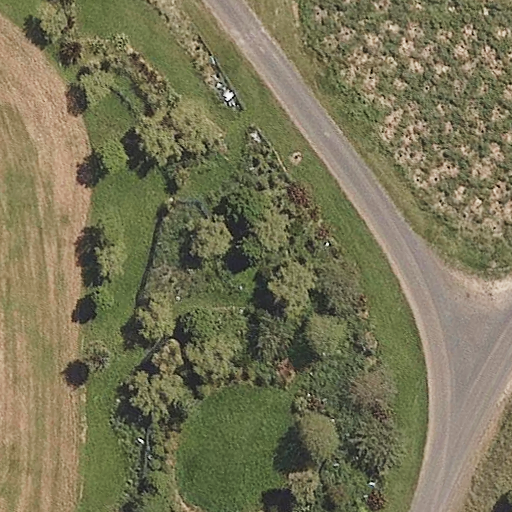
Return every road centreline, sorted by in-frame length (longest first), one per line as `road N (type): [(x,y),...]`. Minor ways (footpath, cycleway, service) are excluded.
road 1 (unclassified): [(508,354),(435,290),(232,0)]
road 2 (unclassified): [(430,511),(508,354)]
